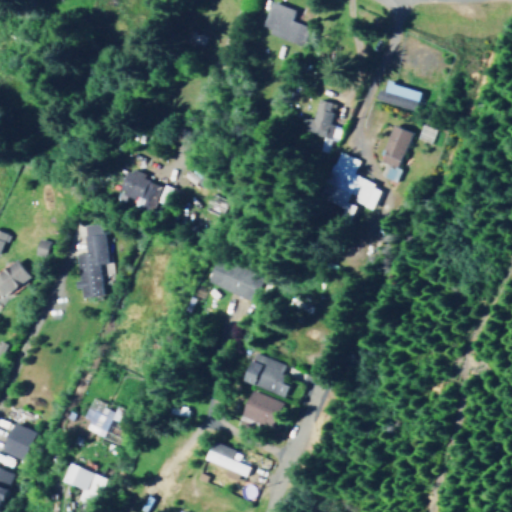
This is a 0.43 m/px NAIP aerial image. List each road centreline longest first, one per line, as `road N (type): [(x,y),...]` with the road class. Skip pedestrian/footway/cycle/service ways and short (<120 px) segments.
road 1 (residential): [(261,511),(339,319)]
road 2 (residential): [(182,130),(236,0)]
